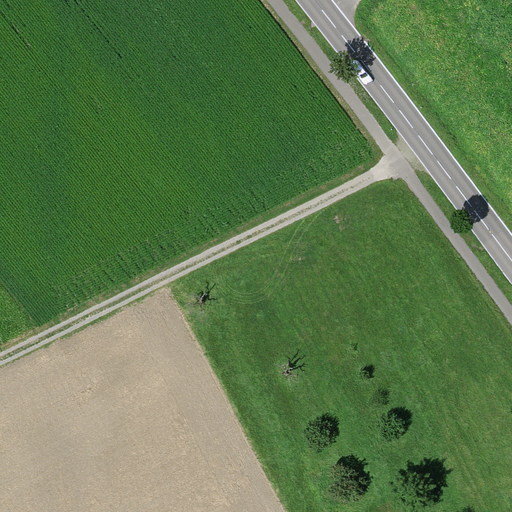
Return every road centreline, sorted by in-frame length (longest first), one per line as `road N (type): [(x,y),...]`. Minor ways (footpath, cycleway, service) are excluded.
road 1 (track): [(0,359),(347,190),(420,137)]
road 2 (secondary): [(315,0),(511,259)]
